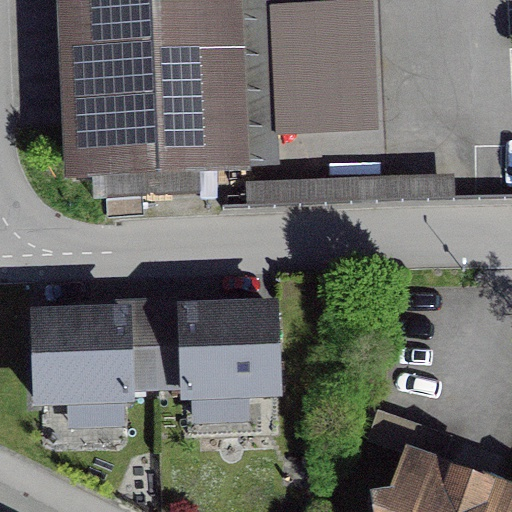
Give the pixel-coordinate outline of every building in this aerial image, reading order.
[(241,0),(56,0),(64,186),(250,178),(241,0)] [(276,312),(187,314),(186,402),(276,400),(276,312)] [(136,318),(33,319),(34,406),(136,405),(136,318)] [(410,457),(444,470),(455,439),(383,412),(371,443),(410,457)] [(511,511),(511,495),(482,484),(444,470),(410,457),(389,511),(511,511)]
